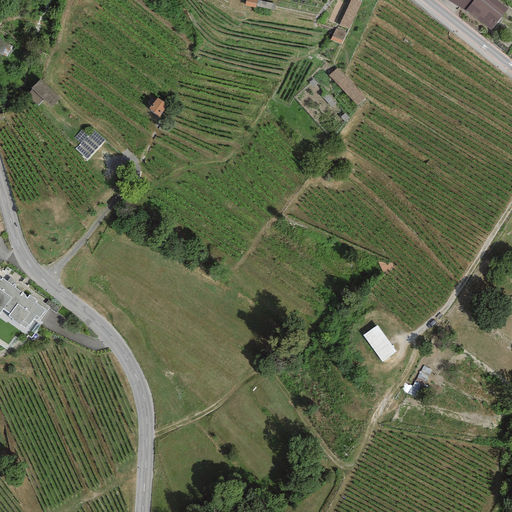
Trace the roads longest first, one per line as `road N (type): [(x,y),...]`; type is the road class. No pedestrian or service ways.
road 1 (track): [(412,335),(413,366),(358,458),(330,448),(284,381),(262,367),(206,409),(145,435)]
road 2 (tertiary): [(142,511),(146,418),(135,377),(108,334),(31,270),(0,188)]
road 3 (track): [(511,207),(437,320),(397,345)]
